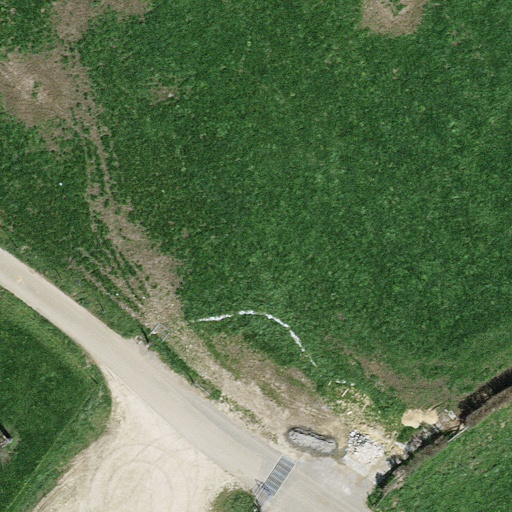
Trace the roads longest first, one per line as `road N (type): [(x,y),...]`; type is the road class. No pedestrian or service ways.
road 1 (residential): [(331,511),(156,391)]
road 2 (unclassified): [(156,391),(0,266)]
